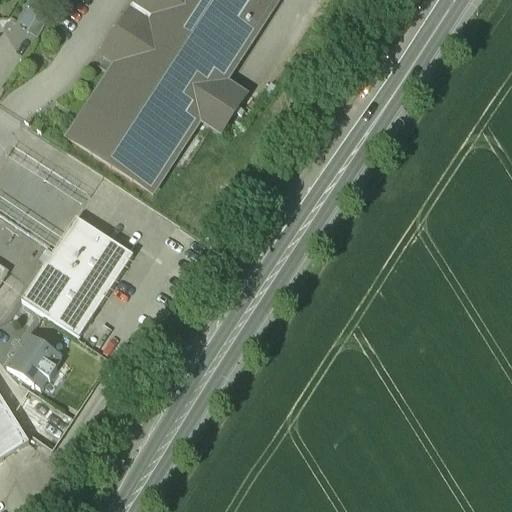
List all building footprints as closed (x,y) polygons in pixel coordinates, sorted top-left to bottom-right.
[(139,0),(103,55),(102,57),(103,57),(104,57),(116,65),(89,106),(88,106),(87,107),(88,108),(68,139),(67,141),(68,142),(69,141),(151,194),(151,195),(152,196),(153,194),(152,194),(172,163),(173,162),(173,161),(199,121),(221,135),(245,97),(224,83),(275,3),(276,3),(277,1),(276,0),(275,1),(273,0),(139,0)] [(75,221),(21,305),(78,342),(133,258),(75,221)] [(3,288),(17,297),(24,285),(10,276),(3,288)] [(61,360),(28,338),(6,371),(40,393),(47,382),(49,383),(56,372),(54,371),(61,360)] [(0,399),(0,461),(28,444),(0,399)]
